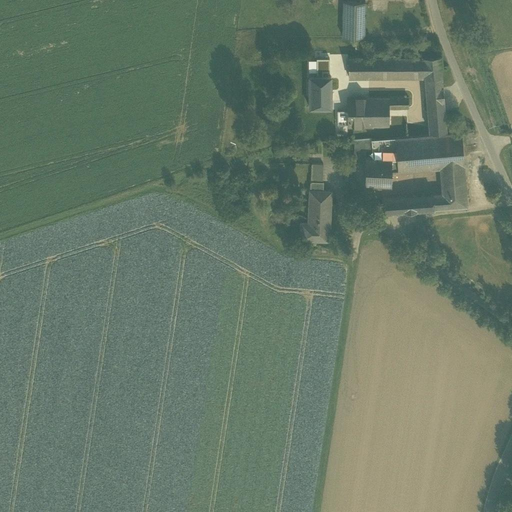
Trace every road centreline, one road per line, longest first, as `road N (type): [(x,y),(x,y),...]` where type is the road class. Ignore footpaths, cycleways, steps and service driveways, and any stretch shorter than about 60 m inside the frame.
road 1 (track): [(0,235),(277,139)]
road 2 (track): [(318,511),(354,248)]
road 3 (residential): [(431,0),(511,196)]
